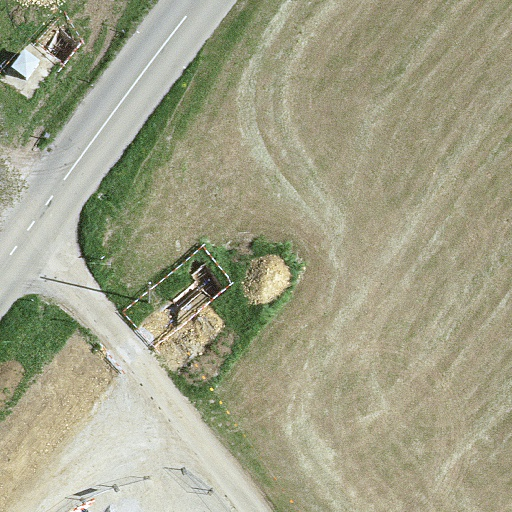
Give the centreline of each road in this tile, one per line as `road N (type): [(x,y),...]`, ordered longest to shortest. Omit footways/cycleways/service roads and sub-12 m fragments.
road 1 (unclassified): [(255,511),(35,218)]
road 2 (secondary): [(203,0),(35,218)]
